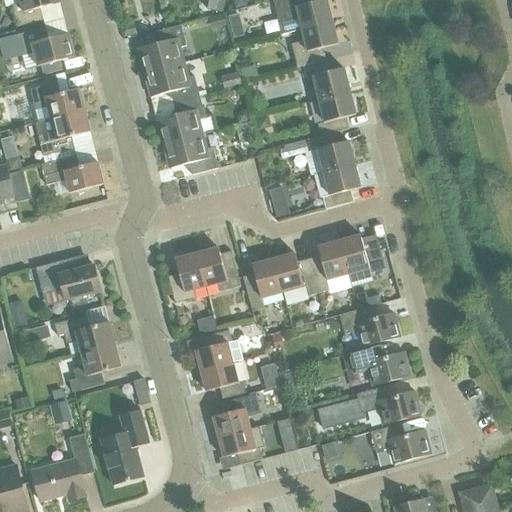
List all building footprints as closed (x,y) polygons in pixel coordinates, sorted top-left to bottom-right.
[(60,0),(20,0),(22,4),(13,6),(18,27),(44,20),(41,9),(61,4),(60,0)] [(209,0),(208,10),(223,13),(225,0),(209,0)] [(275,0),(274,0),(280,23),(283,35),(303,30),(333,22),(327,0),(312,4),(311,0),(275,0)] [(227,26),(224,17),(213,20),(215,29),(227,26)] [(333,22),(303,30),(306,42),(292,45),(298,68),(304,67),(327,61),(324,49),(339,45),(333,22)] [(125,26),(128,36),(135,34),(132,24),(125,26)] [(146,74),(182,64),(178,49),(187,47),(182,26),(156,33),(159,44),(139,49),(146,74)] [(21,35),(0,40),(0,43),(5,61),(22,57),(35,53),(39,67),(42,67),(44,76),(63,71),(61,62),(75,58),(69,35),(49,40),(46,28),(21,35)] [(243,28),(232,31),(234,39),(245,36),(243,28)] [(332,60),(327,61),(304,67),(307,79),(314,77),(320,100),(351,92),(345,69),(335,71),(332,60)] [(182,64),(146,74),(152,98),(171,93),(174,104),(201,97),(195,77),(186,79),(182,64)] [(240,70),(241,72),(243,81),(256,78),(253,67),(240,70)] [(243,81),(241,72),(222,78),(225,91),(244,86),(243,81)] [(40,123),(86,111),(80,90),(61,95),(58,83),(31,90),(40,123)] [(351,92),(320,100),(325,123),(319,125),(322,137),(337,133),(350,130),(347,118),(357,116),(351,92)] [(201,97),(174,104),(177,116),(158,121),(164,145),(201,135),(197,120),(206,118),(201,97)] [(242,112),(239,117),(241,124),(251,121),(248,110),(242,112)] [(86,111),(40,123),(36,124),(39,136),(44,157),(75,149),(72,138),(91,133),(86,111)] [(268,115),(256,118),(259,130),(271,127),(268,115)] [(252,122),(236,127),(241,149),(257,145),(252,122)] [(337,133),(322,137),(309,140),(312,152),(319,150),(324,173),(356,165),(350,142),(340,145),(337,133)] [(201,135),(164,145),(171,169),(190,164),(193,176),(219,169),(214,148),(205,151),(201,135)] [(20,157),(8,160),(11,171),(23,168),(20,157)] [(77,157),(42,166),(47,186),(55,184),(68,181),(71,193),(71,194),(105,185),(99,163),(80,168),(77,157)] [(356,165),(324,173),(314,176),(320,199),(323,198),(326,210),(355,203),(352,191),(362,189),(356,165)] [(0,216),(19,211),(18,203),(14,189),(10,175),(8,168),(0,170),(0,216)] [(23,172),(10,175),(14,189),(27,186),(23,172)] [(283,188),(270,192),(278,220),(291,216),(283,188)] [(361,236),(340,242),(349,275),(363,272),(364,276),(386,269),(377,236),(362,240),(361,236)] [(349,275),(340,242),(318,248),(321,257),(309,260),(319,294),(331,291),(328,281),(349,275)] [(198,254),(207,288),(218,285),(221,292),(242,287),(233,252),(221,255),(219,249),(198,254)] [(207,288),(198,254),(176,260),(180,274),(169,277),(173,295),(176,304),(197,299),(195,291),(207,288)] [(319,294),(309,260),(298,263),(296,254),(274,260),(283,294),(305,288),(307,297),(319,294)] [(64,261),(37,269),(44,296),(48,294),(64,290),(67,301),(67,302),(72,300),(74,307),(89,303),(87,297),(102,293),(95,266),(76,271),(73,259),(64,261)] [(283,294),(274,260),(253,266),(255,275),(244,278),(253,312),(265,309),(262,299),(283,294)] [(169,277),(161,279),(166,297),(173,295),(169,277)] [(366,293),(357,295),(361,309),(382,304),(380,296),(368,299),(366,293)] [(363,348),(401,338),(395,314),(370,320),(367,309),(340,316),(345,335),(359,332),(363,348)] [(0,365),(14,362),(1,311),(0,311),(0,365)] [(26,313),(12,316),(15,329),(28,326),(26,313)] [(82,354),(116,346),(110,323),(91,328),(88,316),(55,325),(59,337),(65,335),(67,344),(79,341),(82,354)] [(212,317),(197,321),(201,334),(216,330),(212,317)] [(37,330),(27,333),(30,344),(40,341),(37,330)] [(202,372),(234,363),(244,361),(239,341),(233,342),(230,331),(207,337),(210,348),(196,352),(202,372)] [(280,338),(272,340),(275,350),(283,348),(280,338)] [(116,346),(82,354),(86,368),(74,371),(77,380),(70,381),(73,393),(106,385),(103,373),(122,368),(116,346)] [(373,387),(412,377),(405,353),(381,359),(377,348),(350,355),(355,374),(369,370),(373,387)] [(239,383),(234,363),(202,372),(207,392),(220,389),(223,400),(247,394),(243,382),(239,383)] [(297,372),(286,375),(288,386),(300,383),(297,372)] [(278,375),(264,378),(267,389),(281,386),(278,375)] [(358,399),(317,409),(323,429),(363,418),(362,414),(379,410),(384,426),(422,416),(416,392),(391,398),(388,387),(357,395),(358,399)] [(63,391),(53,393),(55,401),(65,398),(63,391)] [(149,391),(138,394),(142,406),(152,403),(149,391)] [(219,438),(251,430),(248,418),(262,414),(257,393),(251,395),(251,396),(224,403),(227,414),(214,418),(219,438)] [(31,407),(29,398),(17,401),(19,410),(31,407)] [(51,406),(55,421),(71,417),(67,402),(51,406)] [(11,411),(0,413),(0,423),(1,429),(15,426),(11,411)] [(150,444),(141,411),(121,417),(126,434),(102,440),(114,487),(145,478),(137,448),(150,444)] [(290,420),(280,422),(288,454),(298,451),(290,420)] [(394,465),(432,455),(426,431),(401,437),(398,425),(371,433),(376,453),(390,449),(394,465)] [(251,430),(219,438),(224,458),(238,455),(241,466),(264,460),(261,448),(265,447),(260,427),(251,430)] [(82,477),(96,473),(86,435),(70,439),(76,461),(33,472),(41,502),(68,495),(70,502),(87,497),(82,477)] [(325,459),(337,456),(334,444),(322,448),(325,459)] [(29,511),(18,467),(0,471),(0,473),(1,476),(0,476),(0,511),(29,511)] [(499,511),(492,486),(461,494),(465,511),(499,511)] [(397,507),(398,511),(424,511),(422,501),(397,507)]
